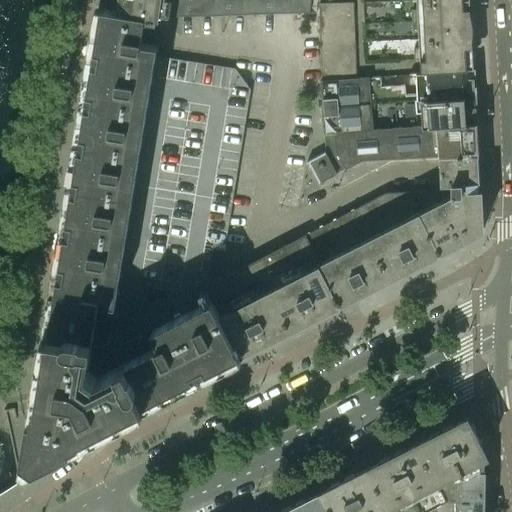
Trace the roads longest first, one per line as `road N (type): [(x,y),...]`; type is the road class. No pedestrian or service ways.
road 1 (residential): [(508,166),(384,175),(256,240),(287,49),(167,43),(143,27),(79,16),(82,0)]
road 2 (tertiary): [(499,283),(111,488)]
road 3 (tertiary): [(148,511),(493,340)]
road 4 (tertiary): [(496,0),(508,166)]
